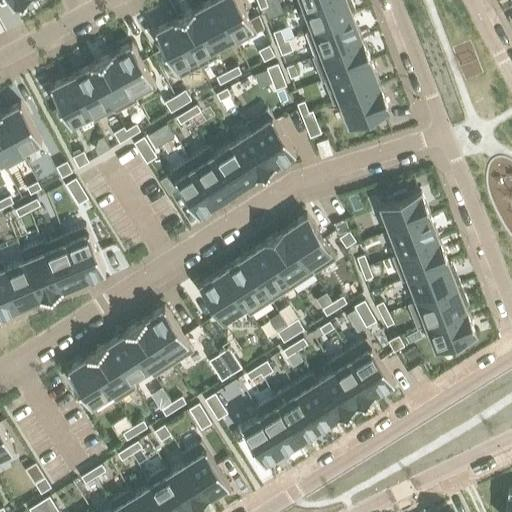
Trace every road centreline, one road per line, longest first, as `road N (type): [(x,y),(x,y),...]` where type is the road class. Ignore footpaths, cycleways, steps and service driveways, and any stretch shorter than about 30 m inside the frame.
road 1 (residential): [(0,371),(295,181),(444,133)]
road 2 (residential): [(269,511),(511,362)]
road 3 (residential): [(444,133),(511,306)]
road 4 (residential): [(351,511),(511,437)]
road 5 (residential): [(392,0),(444,133)]
road 6 (residential): [(115,0),(0,61)]
